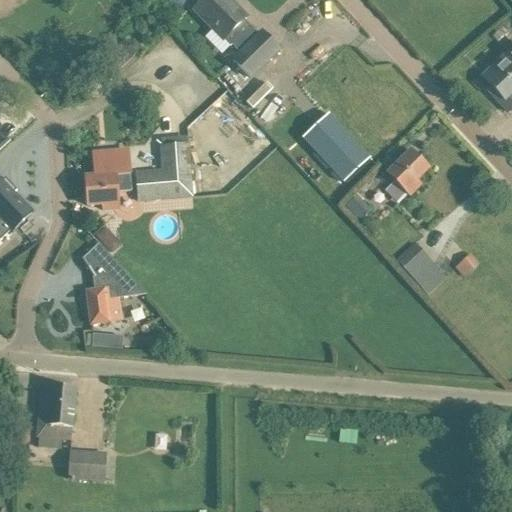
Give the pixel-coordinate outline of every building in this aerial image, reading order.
[(227,0),(205,0),(195,10),(238,53),(230,61),(249,80),(279,50),(261,32),(258,35),(244,21),(246,19),(227,0)] [(109,80),(136,53),(123,41),(96,67),(109,80)] [(511,63),(506,56),(483,78),(489,85),(485,88),(509,113),(511,110),(511,63)] [(253,164),(275,145),(228,91),(191,123),(197,130),(227,103),(248,127),(233,140),(253,164)] [(330,115),(302,140),(342,184),(369,159),(330,115)] [(161,171),(134,173),(137,203),(194,198),(190,145),(188,145),(187,137),(160,139),(161,147),(159,147),(161,171)] [(93,154),(95,177),(85,178),(87,206),(102,205),(103,211),(119,209),(118,193),(131,192),(129,177),(131,176),(129,151),(93,154)] [(411,152),(388,174),(410,196),(421,185),(417,181),(428,170),(411,152)] [(0,221),(12,234),(34,213),(15,193),(17,191),(16,190),(14,192),(1,179),(0,179),(0,221)] [(97,237),(104,245),(111,239),(111,234),(106,228),(97,237)] [(425,298),(446,279),(415,244),(394,262),(425,298)] [(463,279),(480,266),(471,255),(454,267),(463,279)] [(91,264),(95,291),(87,292),(91,325),(122,321),(119,299),(131,297),(127,272),(110,275),(108,261),(91,264)] [(375,283),(387,272),(378,263),(366,273),(375,283)] [(377,295),(346,323),(368,347),(399,319),(377,295)] [(108,350),(110,336),(92,335),(91,348),(108,350)] [(41,386),(36,438),(39,438),(38,449),(61,451),(62,440),(72,441),(76,389),(41,386)] [(28,446),(30,427),(18,426),(17,445),(28,446)] [(104,482),(105,455),(71,453),(69,480),(104,482)]
